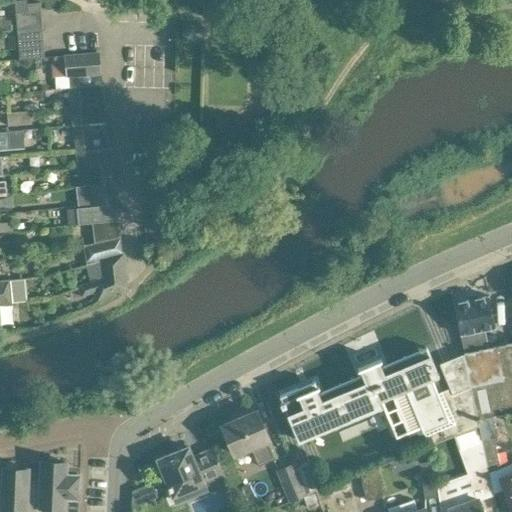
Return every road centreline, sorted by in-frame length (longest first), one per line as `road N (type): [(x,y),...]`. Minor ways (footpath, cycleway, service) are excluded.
road 1 (residential): [(127,432),(309,330),(511,235)]
road 2 (residential): [(127,432),(85,425),(0,441)]
